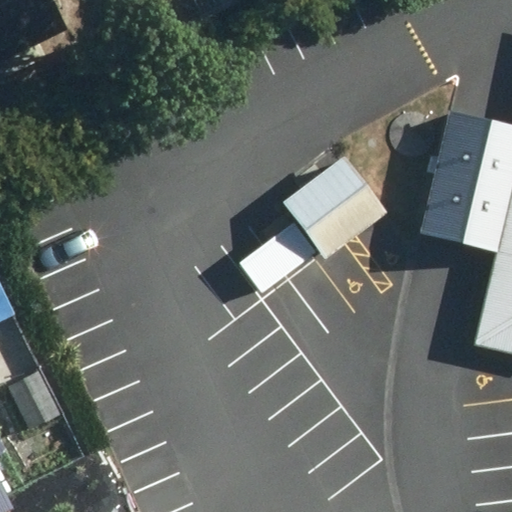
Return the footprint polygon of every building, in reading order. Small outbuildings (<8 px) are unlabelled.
[(0,0),(0,62),(65,30),(49,0),(0,0)] [(511,139),(445,123),(421,222),(503,242),(478,345),(511,353),(511,139)] [(309,136),(248,184),(292,241),(353,193),(309,136)] [(39,363),(0,383),(0,391),(23,433),(65,411),(39,363)] [(0,456),(0,511),(6,511),(24,504),(0,456)]
